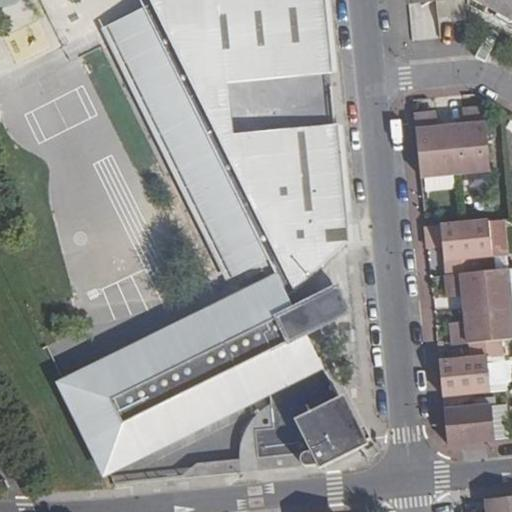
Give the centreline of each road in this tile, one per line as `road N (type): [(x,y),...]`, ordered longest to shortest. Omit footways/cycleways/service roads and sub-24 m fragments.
road 1 (residential): [(371,81),(408,482)]
road 2 (residential): [(408,482),(73,511)]
road 3 (residential): [(371,81),(476,72),(511,92)]
